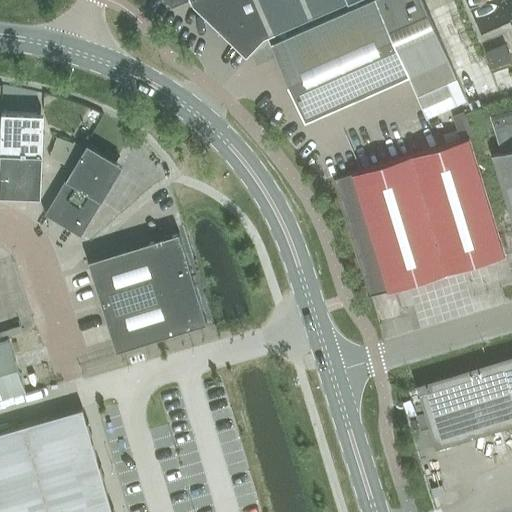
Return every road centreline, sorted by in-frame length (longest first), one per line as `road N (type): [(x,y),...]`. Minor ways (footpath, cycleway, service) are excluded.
road 1 (tertiary): [(333,371),(290,235),(228,145),(146,81),(74,53)]
road 2 (residential): [(511,319),(333,371)]
road 3 (unclassified): [(66,356),(34,256),(0,228)]
road 4 (tertiary): [(373,511),(333,371)]
road 5 (unknown): [(124,385),(86,388),(0,418)]
